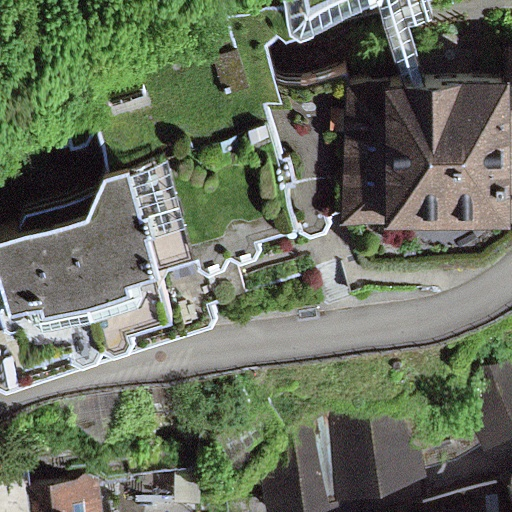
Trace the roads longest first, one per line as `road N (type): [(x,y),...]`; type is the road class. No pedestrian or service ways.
road 1 (residential): [(0,402),(146,365),(438,316),(511,276)]
road 2 (residential): [(511,447),(396,496),(335,511)]
